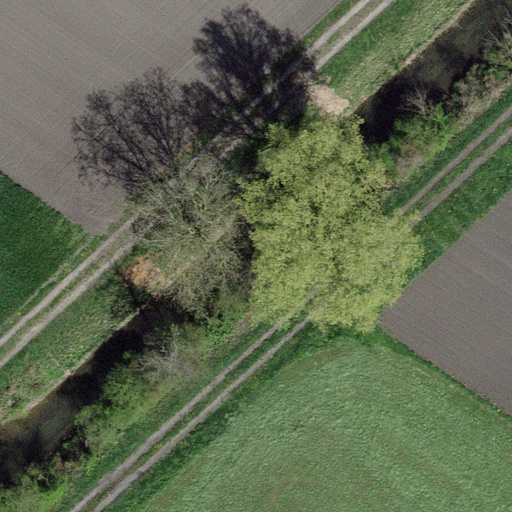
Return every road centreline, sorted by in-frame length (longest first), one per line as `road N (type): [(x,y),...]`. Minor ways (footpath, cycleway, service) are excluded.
road 1 (track): [(34,511),(511,106)]
road 2 (track): [(0,357),(384,0)]
